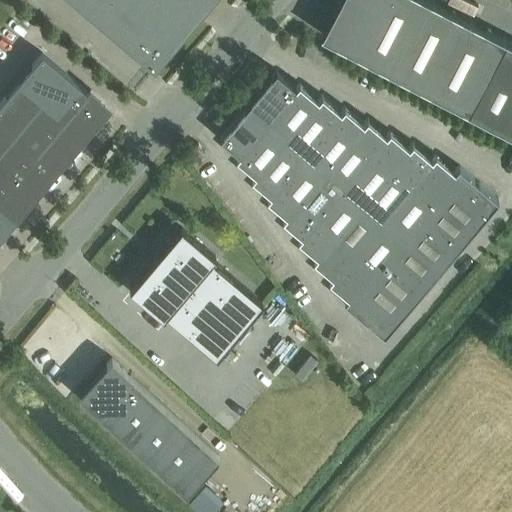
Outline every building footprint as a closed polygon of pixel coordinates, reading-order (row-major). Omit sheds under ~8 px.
[(128,44),(154,66),(195,17),(193,15),(191,18),(177,7),(182,0),(106,0),(141,29),(128,44)] [(324,35),(511,131),(511,41),(431,0),(346,0),(328,36),(324,34),(324,35)] [(18,81),(57,114),(81,86),(42,53),(18,81)] [(276,70),(248,103),(268,120),(296,86),(295,86),(276,70)] [(0,102),(0,112),(34,141),(57,114),(18,81),(0,102)] [(296,86),(268,120),(287,136),(318,99),(318,98),(299,82),(295,86),(296,86)] [(81,86),(57,114),(83,136),(88,131),(87,130),(101,113),(96,108),(101,102),(86,90),(81,86)] [(318,99),(287,136),(306,152),(341,111),(341,110),(322,93),(318,98),(318,99)] [(248,103),(220,137),(239,153),(240,153),(268,120),(248,103)] [(341,111),(306,152),(325,168),(364,123),(363,122),(344,106),(341,110),(341,111)] [(0,159),(11,169),(37,191),(41,186),(40,185),(55,168),(56,168),(60,163),(34,141),(0,112),(0,159)] [(57,114),(34,141),(60,163),(65,158),(63,157),(78,140),(79,141),(83,136),(57,114)] [(364,123),(325,168),(344,185),(387,135),(386,134),(367,118),(363,122),(364,123)] [(239,153),(236,157),(255,173),(256,173),(287,136),(268,120),(240,153),(239,153)] [(387,135),(344,185),(364,201),(409,146),(389,130),(386,133),(386,134),(387,135)] [(255,173),(251,177),(271,193),(271,194),(306,152),(287,136),(256,173),(255,173)] [(409,146),(364,201),(383,217),(432,158),(431,158),(412,142),(409,146)] [(188,151),(195,160),(205,152),(198,143),(188,151)] [(271,193),(267,198),(286,214),(287,214),(325,168),(306,152),(271,194),(271,193)] [(432,158),(383,217),(402,233),(421,211),(440,188),(455,170),(454,170),(435,153),(431,158),(432,158)] [(0,181),(11,169),(0,159),(0,181)] [(455,170),(440,188),(479,221),(498,198),(458,165),(454,170),(455,170)] [(286,214),(282,218),(302,234),(302,235),(344,185),(325,168),(287,214),(286,214)] [(11,169),(0,181),(0,206),(14,218),(18,213),(17,212),(32,195),(33,196),(37,191),(11,169)] [(302,234),(298,238),(317,254),(318,255),(364,201),(344,185),(302,235),(302,234)] [(440,188),(421,211),(460,244),(479,221),(440,188)] [(317,254),(313,259),(333,275),(383,217),(364,201),(318,255),(317,254)] [(0,238),(2,240),(0,226),(3,223),(6,225),(8,223),(9,223),(14,218),(0,206),(0,238)] [(421,211),(402,233),(441,266),(460,244),(421,211)] [(333,275),(329,279),(348,295),(349,296),(364,278),(384,254),(402,233),(383,217),(333,275)] [(166,314),(171,317),(216,356),(262,301),(212,259),(215,256),(181,227),(129,288),(163,317),(166,314)] [(402,233),(384,254),(423,287),(441,266),(402,233)] [(348,295),(344,300),(384,334),(423,287),(384,254),(364,278),(349,296),(348,295)] [(310,354),(295,373),(301,378),(316,360),(310,354)] [(185,493),(219,456),(112,357),(78,394),(185,493)]
